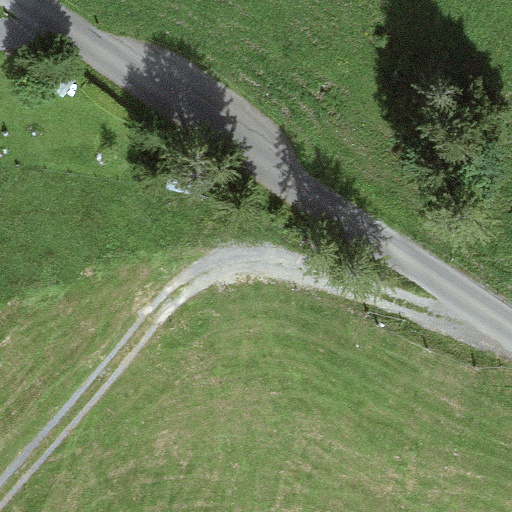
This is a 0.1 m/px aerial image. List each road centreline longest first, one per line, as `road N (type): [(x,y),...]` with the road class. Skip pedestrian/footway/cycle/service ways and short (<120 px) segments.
road 1 (track): [(511,338),(275,263),(213,265),(166,299),(0,491)]
road 2 (unclassified): [(20,0),(511,332)]
